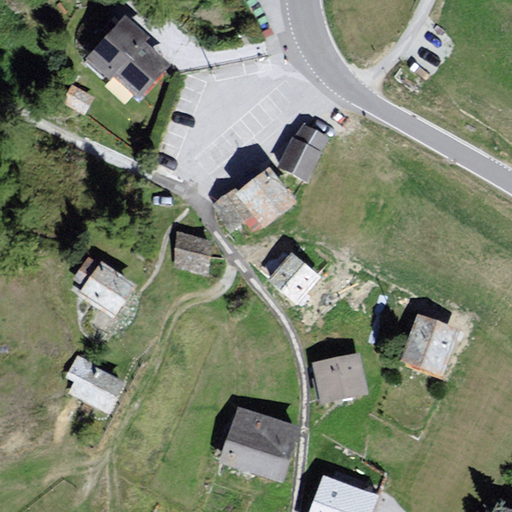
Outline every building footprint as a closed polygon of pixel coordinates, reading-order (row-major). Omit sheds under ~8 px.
[(167,71),(118,27),(81,67),(108,91),(113,86),(135,106),(167,71)] [(92,102),(68,92),(60,110),(85,120),(92,102)] [(332,137),(303,121),(293,139),(322,153),(323,154),(332,137)] [(278,169),(306,183),(322,153),(293,139),(278,169)] [(295,209),(268,175),(240,197),(236,199),(251,218),(263,234),(295,209)] [(240,197),(234,188),(210,204),(229,233),(251,218),(236,199),(240,197)] [(210,242),(179,236),(173,265),(204,271),(210,242)] [(130,287),(90,259),(72,283),(113,312),(130,287)] [(288,260),(264,289),(293,313),(316,284),(288,260)] [(330,280),(308,296),(320,312),(342,296),(330,280)] [(455,329),(419,316),(404,358),(439,371),(446,352),(455,329)] [(354,359),(309,370),(318,407),(363,396),(354,359)] [(124,383),(78,360),(69,377),(77,381),(71,394),(109,413),(124,383)] [(291,426),(234,408),(217,462),(274,480),(291,426)] [(322,479),(309,511),(373,511),(378,500),(322,479)]
